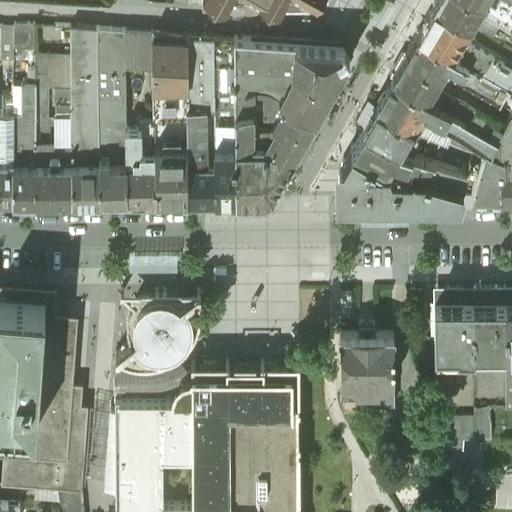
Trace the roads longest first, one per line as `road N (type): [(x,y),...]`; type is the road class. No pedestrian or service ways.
road 1 (residential): [(0,236),(511,233)]
road 2 (residential): [(0,3),(254,18)]
